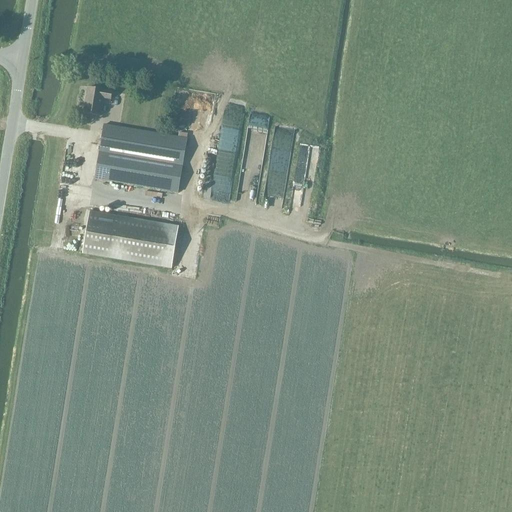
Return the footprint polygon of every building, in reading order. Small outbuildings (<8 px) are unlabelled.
[(84,113),(100,115),(103,98),(111,99),(112,91),(88,88),(84,113)] [(223,115),(216,171),(234,173),(243,104),(227,102),(226,109),(233,110),(232,116),(223,115)] [(189,127),(190,122),(171,118),(170,123),(189,127)] [(95,179),(178,193),(187,139),(104,125),(95,179)] [(62,161),(66,177),(76,175),(72,158),(62,161)] [(82,254),(171,269),(178,227),(89,212),(82,254)]
